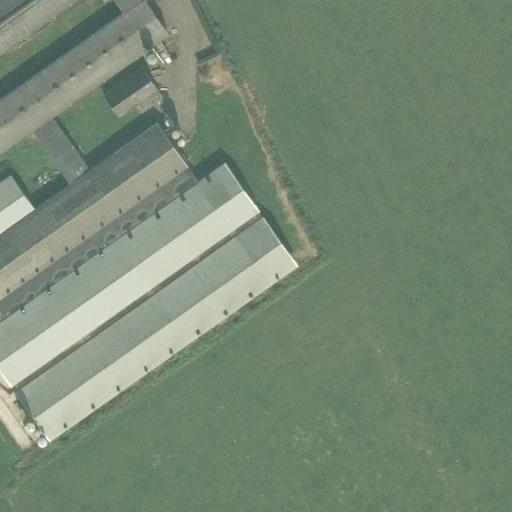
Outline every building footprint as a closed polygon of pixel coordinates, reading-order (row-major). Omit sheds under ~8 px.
[(0,0),(0,50),(70,0),(113,0),(122,12),(0,98),(0,151),(31,130),(51,116),(168,34),(143,0),(0,0)] [(117,116),(156,89),(141,68),(102,96),(117,116)] [(0,318),(196,180),(186,166),(156,122),(89,169),(51,116),(31,130),(69,183),(34,208),(0,231),(0,318)] [(196,180),(0,318),(0,372),(10,386),(14,383),(18,388),(13,391),(48,440),(297,264),(223,161),(196,180)] [(0,231),(34,208),(10,174),(0,180),(0,231)]
